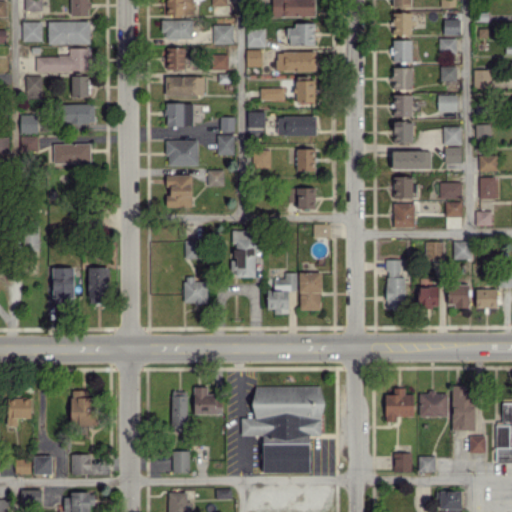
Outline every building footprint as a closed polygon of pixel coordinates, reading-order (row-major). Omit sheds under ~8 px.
[(23,0),(24,10),(41,9),(40,0),(23,0)] [(87,0),(69,0),(70,15),(88,15),(87,0)] [(193,13),(193,0),(163,0),(164,14),(193,13)] [(314,15),(313,0),(270,0),(271,16),(314,15)] [(392,34),(410,34),(410,12),(392,12),(392,34)] [(191,18),(162,19),(162,38),(192,37),(191,18)] [(459,34),(460,19),(442,18),(442,34),(459,34)] [(41,40),(40,20),(21,21),(22,40),(41,40)] [(47,21),(47,43),(89,43),(88,20),(47,21)] [(313,22),(293,23),(293,28),(287,28),(287,45),(313,44),(313,22)] [(211,24),(212,43),(233,42),(232,24),(211,24)] [(264,28),(246,28),(246,46),(264,46),(264,28)] [(456,38),(438,37),(437,51),(455,52),(456,38)] [(411,40),(391,40),(391,61),(411,61),(411,40)] [(35,71),(88,70),(87,47),(68,47),(68,55),(35,56),(35,71)] [(183,69),(183,47),(165,47),(165,69),(183,69)] [(261,65),(260,49),(245,49),(246,66),(261,65)] [(315,70),(315,51),(275,51),(275,70),(315,70)] [(227,69),(227,53),(210,54),(210,69),(227,69)] [(411,66),(392,67),(392,89),(411,88),(411,66)] [(455,66),(439,66),(439,80),(455,79),(455,66)] [(473,69),(473,87),(490,87),(490,69),(473,69)] [(41,75),(25,75),(25,97),(41,97),(41,75)] [(71,97),(88,96),(88,75),(71,75),(71,97)] [(164,95),(203,95),(203,75),(164,76),(164,95)] [(314,101),(313,79),(294,80),(295,102),(314,101)] [(259,87),(259,99),(283,99),(283,87),(259,87)] [(410,94),(392,94),(392,116),(411,115),(410,94)] [(456,94),(437,94),(436,110),(456,110),(456,94)] [(192,102),(166,102),(165,125),(192,126),(192,102)] [(93,103),(61,104),(61,123),(93,122),(93,103)] [(264,110),(246,111),(246,128),(264,128),(264,110)] [(19,132),(36,133),(37,114),(19,113),(19,132)] [(315,115),(276,115),(276,134),(315,135),(315,115)] [(233,130),(233,116),(219,116),(219,130),(233,130)] [(392,121),(392,142),(412,142),(411,121),(392,121)] [(490,123),(474,124),(474,141),(490,141),(490,123)] [(442,144),(460,144),(460,125),(442,126),(442,144)] [(216,154),(233,154),(233,133),(216,133),(216,154)] [(166,140),(166,165),(197,164),(196,139),(166,140)] [(52,143),(53,163),(90,162),(89,143),(52,143)] [(460,146),(443,146),(443,162),(461,162),(460,146)] [(295,170),(314,170),(314,148),(296,148),(295,170)] [(269,149),(253,149),(253,167),(269,167),(269,149)] [(429,149),(391,150),(391,169),(430,168),(429,149)] [(495,154),(477,155),(478,170),(496,170),(495,154)] [(222,169),(206,169),(206,185),(223,185),(222,169)] [(191,206),(190,174),(165,174),(165,187),(166,187),(166,206),(191,206)] [(392,197),(411,197),(411,176),(392,176),(392,197)] [(478,198),(494,197),(494,176),(478,177),(478,198)] [(438,198),(460,198),(460,182),(438,182),(438,198)] [(296,208),(314,208),(314,187),(287,187),(287,202),(296,202),(296,208)] [(461,201),(444,201),(444,216),(460,216),(461,201)] [(413,203),(392,202),(392,226),(413,226),(413,203)] [(490,210),(474,210),(475,225),(490,224),(490,210)] [(312,236),(329,236),(329,223),(312,223),(312,236)] [(255,276),(254,229),(232,229),(233,260),(232,260),(232,276),(255,276)] [(38,249),(37,231),(24,231),(24,250),(38,249)] [(202,239),(183,240),(184,258),(202,257),(202,239)] [(442,258),(443,241),(424,240),(424,258),(442,258)] [(466,240),(452,240),(452,258),(467,258),(466,240)] [(399,259),(384,259),(386,308),(404,307),(403,276),(400,276),(399,259)] [(73,267),(51,266),(51,300),(72,300),(73,267)] [(107,267),(87,266),(87,302),(106,303),(107,267)] [(298,272),(298,309),(320,309),(320,271),(298,272)] [(267,311),(287,311),(287,290),(296,290),(296,272),(283,272),(283,278),(273,278),(273,289),(266,290),(267,311)] [(206,302),(206,280),(193,281),(193,276),(183,276),(183,302),(206,302)] [(467,306),(468,284),(447,284),(447,306),(467,306)] [(417,306),(437,307),(438,286),(418,286),(417,306)] [(496,288),(475,288),(475,307),(496,307),(496,288)] [(308,472),(308,434),(321,434),(321,385),(253,385),(253,417),(240,417),(240,435),(262,435),(262,472),(308,472)] [(474,429),(473,390),(465,391),(464,385),(450,385),(451,430),(474,429)] [(221,413),(221,393),(206,394),(206,386),(192,386),(193,413),(221,413)] [(384,394),(384,420),(396,420),(396,416),(412,416),(412,393),(404,393),(403,387),(392,387),(392,393),(384,394)] [(87,389),(70,390),(70,425),(96,424),(95,396),(87,396),(87,389)] [(186,390),(170,390),(171,431),(187,431),(186,390)] [(446,415),(446,392),(418,392),(418,416),(446,415)] [(30,418),(30,398),(7,398),(7,426),(16,426),(16,417),(30,418)] [(511,402),(501,402),(501,423),(494,423),(495,462),(511,462),(511,402)] [(484,435),(468,435),(468,452),(484,452),(484,435)] [(188,450),(171,450),(171,472),(189,472),(188,450)] [(410,452),(392,452),(392,472),(411,471),(410,452)] [(70,474),(90,473),(90,453),(70,453),(70,474)] [(50,455),(32,455),(33,473),(51,473),(50,455)] [(434,471),(434,455),(417,455),(417,471),(434,471)] [(14,473),(30,472),(30,458),(14,459),(14,473)] [(0,474),(13,473),(13,459),(0,459),(0,474)] [(230,487),(214,488),(215,499),(230,498),(230,487)] [(21,505),(39,504),(38,489),(20,489),(21,505)] [(438,490),(438,511),(459,511),(459,490),(438,490)] [(89,511),(89,504),(94,505),(94,491),(70,491),(70,497),(63,497),(63,511),(89,511)] [(190,511),(191,504),(186,504),(186,491),(168,491),(166,511),(190,511)]
